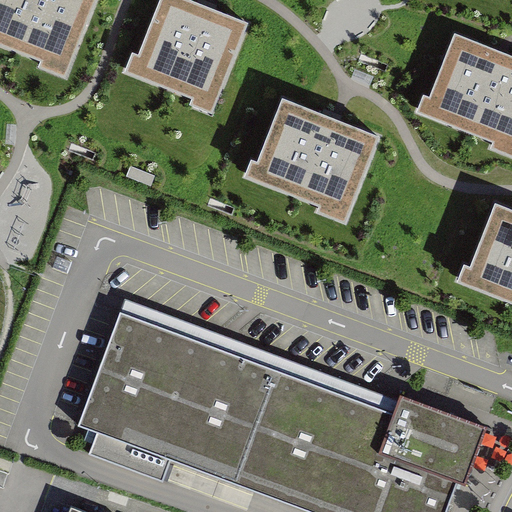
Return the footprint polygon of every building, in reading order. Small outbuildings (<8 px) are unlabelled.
[(98,0),(0,0),(0,46),(45,64),(42,72),(66,82),(98,0)] [(250,29),(176,0),(164,0),(141,60),(133,57),(126,75),(192,101),(190,108),(215,118),(250,29)] [(511,60),(457,39),(432,102),(425,99),(419,115),(497,146),(494,154),(511,161),(511,60)] [(380,143),(285,105),(260,168),(253,165),(246,182),(324,213),(321,220),(345,230),(380,143)] [(511,214),(497,209),(472,272),(465,269),(459,285),(511,306),(511,214)] [(396,398),(121,296),(77,415),(93,421),(83,447),(161,476),(169,454),(324,511),(447,511),(482,417),(400,387),(396,398)] [(104,511),(65,498),(59,511),(104,511)]
